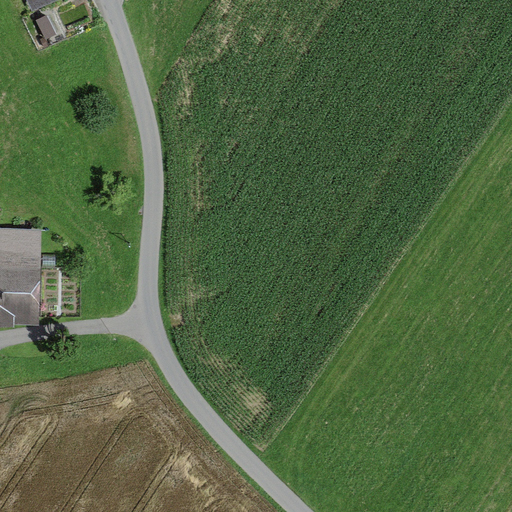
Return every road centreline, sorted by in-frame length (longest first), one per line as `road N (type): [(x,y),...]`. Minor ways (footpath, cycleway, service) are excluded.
road 1 (unclassified): [(109,0),(150,136),(149,324),(190,397),(301,511)]
road 2 (track): [(149,324),(0,340)]
